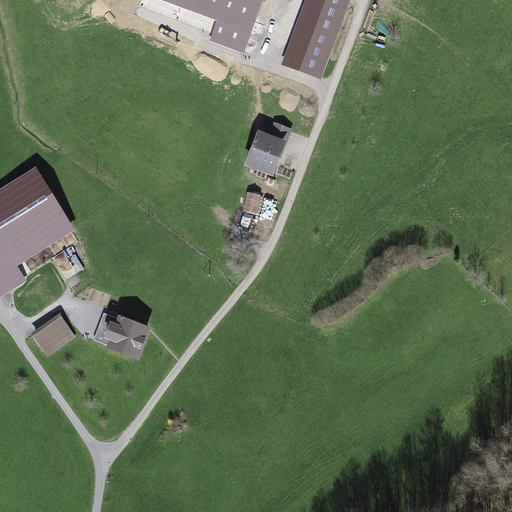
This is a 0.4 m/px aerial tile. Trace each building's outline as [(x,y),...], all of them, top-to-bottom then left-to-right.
[(174,0),(220,17),(212,41),(243,52),(260,0),(174,0)] [(308,0),(285,63),(320,76),(348,0),(308,0)] [(271,140),(260,136),(247,174),(276,183),(293,134),(275,128),(271,140)] [(0,191),(0,297),(25,282),(14,265),(73,230),(36,169),(0,191)] [(264,201),(250,198),(246,219),(260,221),(264,201)] [(150,328),(107,313),(98,338),(112,342),(109,352),(138,362),(150,328)] [(60,318),(33,333),(45,354),(72,338),(60,318)]
